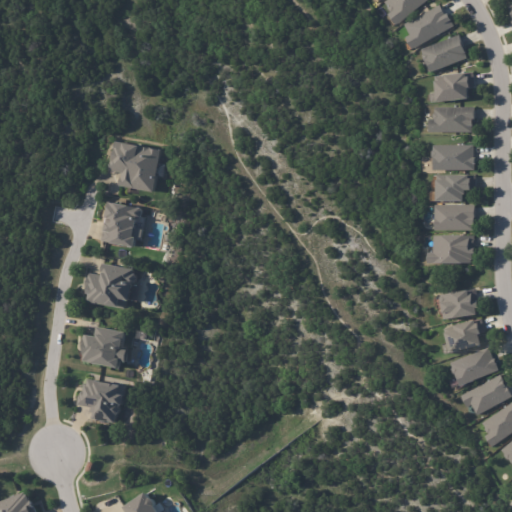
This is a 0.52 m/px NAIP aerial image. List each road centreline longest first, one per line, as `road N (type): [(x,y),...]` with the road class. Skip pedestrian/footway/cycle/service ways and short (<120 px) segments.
road 1 (residential): [(511,332),(502,295),(499,73),(468,0)]
road 2 (residential): [(92,193),(62,280),(43,395),(54,451)]
